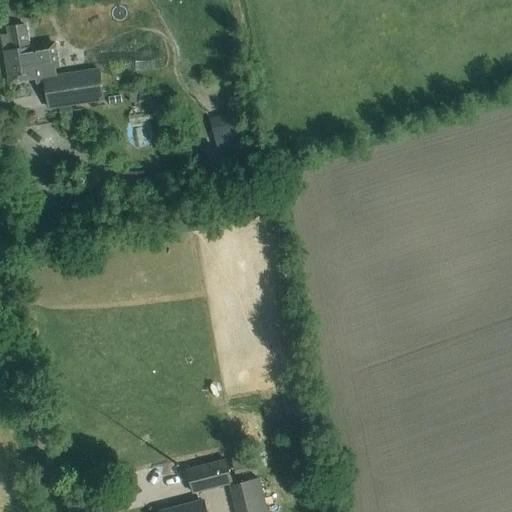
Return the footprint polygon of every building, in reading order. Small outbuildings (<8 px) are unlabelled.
[(5,50),(10,82),(39,78),(38,69),(58,66),(55,42),(28,46),(25,24),(7,27),(8,34),(1,35),(4,50),(5,50)] [(98,69),(44,77),(49,108),(103,99),(98,69)] [(219,139),(247,131),(240,108),(213,116),(219,139)] [(221,173),(217,159),(197,164),(201,179),(221,173)] [(231,457),(235,473),(259,467),(255,450),(231,457)] [(185,469),(192,493),(232,483),(226,458),(185,469)] [(235,511),(267,511),(259,477),(229,485),(235,511)] [(160,511),(206,511),(203,501),(160,511)]
